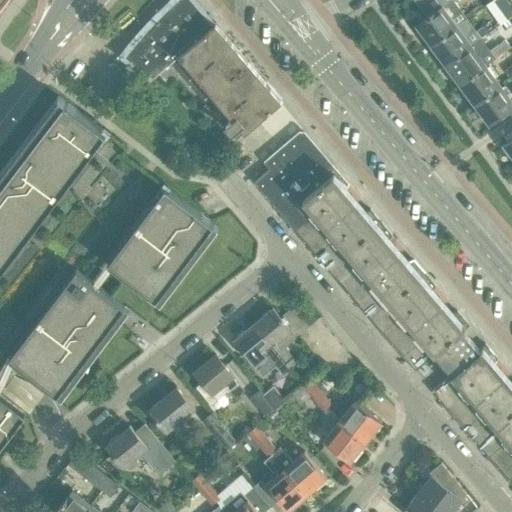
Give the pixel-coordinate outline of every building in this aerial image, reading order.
[(171,62),(214,24),(208,17),(193,0),(170,0),(164,7),(154,16),(145,26),(135,36),(131,41),(128,46),(124,51),(120,55),(121,56),(122,56),(151,78),(149,80),(150,81),(171,62)] [(457,25),(467,18),(453,0),(414,0),(426,16),(416,24),(431,44),(457,25)] [(496,27),(491,20),(476,30),(482,38),(496,27)] [(204,100),(249,62),(226,34),(216,22),(214,24),(171,62),(204,100)] [(445,64),(472,44),(457,25),(431,44),(445,64)] [(495,56),(510,45),(504,39),(490,49),(495,56)] [(486,64),(481,57),(472,44),(445,64),(460,83),(486,64)] [(281,100),(271,87),(249,62),(204,100),(225,124),(224,125),(236,139),(281,100)] [(500,84),(486,64),(460,83),(474,103),(500,84)] [(511,110),(511,93),(508,96),(500,84),(474,103),(489,123),(510,108),(511,110)] [(0,367),(0,284),(108,142),(118,150),(122,144),(58,95),(0,171),(0,442),(25,410),(0,391),(0,389),(10,375),(0,367)] [(283,216),(337,169),(336,169),(327,166),(324,162),(322,152),(310,138),(300,142),(294,135),(263,161),(269,168),(254,181),(283,216)] [(511,155),(511,136),(503,143),(511,155)] [(327,267),(380,221),(370,209),(365,211),(345,187),(348,183),(337,169),(283,216),(327,267)] [(165,186),(107,263),(160,303),(218,227),(165,186)] [(371,318),(424,272),(413,259),(408,261),(388,238),(391,233),(380,221),(327,267),(371,318)] [(76,268),(8,357),(62,398),(129,309),(76,268)] [(461,331),(463,329),(468,324),(456,310),(451,312),(432,289),(434,284),(424,272),(371,318),(415,369),(434,352),(448,340),(449,341),(452,339),(451,338),(460,330),(461,331)] [(298,334),(305,343),(326,326),(318,317),(309,325),(293,306),(280,316),(272,307),(253,323),(270,344),(280,357),(290,369),(297,363),(277,339),(287,331),(293,338),(298,334)] [(270,344),(253,323),(234,339),(251,359),(262,351),(273,364),(274,363),(288,380),(295,374),(290,369),(280,357),(270,344)] [(313,352),(333,335),(326,326),(305,343),(313,352)] [(451,373),(477,350),(477,349),(479,348),(476,344),(466,333),(463,329),(461,331),(460,330),(451,338),(452,339),(449,341),(448,340),(434,352),(437,357),(447,368),(451,373)] [(321,361),(341,344),(333,335),(313,352),(321,361)] [(476,440),(511,410),(511,383),(493,362),(496,357),(484,343),(479,348),(477,349),(477,350),(451,373),(432,389),(476,440)] [(329,371),(349,353),(341,344),(321,361),(329,371)] [(337,380),(357,363),(349,353),(329,371),(337,380)] [(243,390),(231,375),(232,374),(215,354),(194,371),(202,381),(195,386),(209,403),(228,388),(235,397),(243,390)] [(320,391),(312,382),(304,388),(312,398),(320,391)] [(193,407),(176,386),(149,408),(166,429),(193,407)] [(276,408),(259,388),(249,396),(266,416),(276,408)] [(286,400),(278,391),(268,398),(276,408),(286,400)] [(330,403),(320,391),(312,398),(322,409),(330,403)] [(366,440),(381,420),(355,399),(339,419),(366,440)] [(511,483),(511,410),(476,440),(511,483)] [(222,426),(210,412),(202,419),(214,433),(222,426)] [(366,440),(339,419),(323,439),(350,460),(366,440)] [(159,441),(149,448),(130,424),(106,444),(123,465),(125,463),(128,467),(131,467),(136,463),(137,460),(134,456),(140,451),(158,474),(174,460),(159,441)] [(234,440),(222,426),(214,433),(226,448),(234,440)] [(265,437),(255,426),(248,432),(258,444),(265,437)] [(287,510),(306,493),(283,466),(272,452),(275,449),(265,437),(258,444),(268,456),(262,460),(272,472),(275,470),(277,472),(264,483),(287,510)] [(326,477),(303,450),(283,466),(306,493),(326,477)] [(102,472),(77,452),(68,464),(93,483),(102,472)] [(449,511),(465,492),(455,480),(454,482),(449,478),(451,475),(440,461),(427,471),(430,474),(407,505),(416,511),(449,511)] [(102,490),(111,479),(102,472),(93,483),(102,490)] [(201,491),(208,485),(198,473),(191,479),(201,491)] [(111,496),(119,485),(111,479),(102,490),(111,496)] [(219,497),(208,485),(201,491),(211,503),(219,497)] [(264,511),(271,507),(253,486),(243,494),(241,491),(221,508),(222,508),(224,507),(227,511),(264,511)] [(83,511),(90,503),(72,488),(53,511),(83,511)] [(131,511),(144,511),(148,507),(139,501),(131,511)] [(102,511),(90,503),(83,511),(102,511)]
